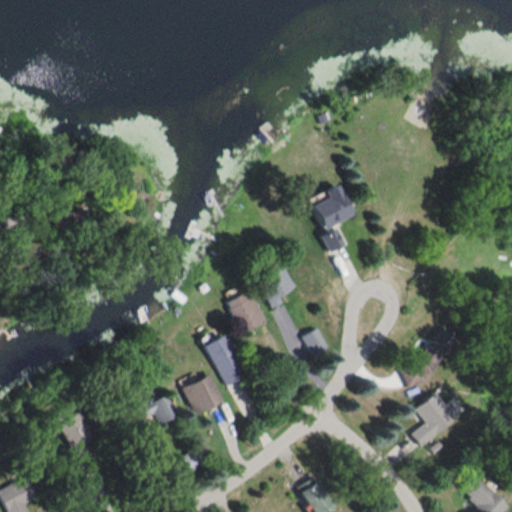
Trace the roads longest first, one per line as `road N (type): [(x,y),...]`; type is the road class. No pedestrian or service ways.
road 1 (residential): [(185,511),(300,428),(367,317)]
road 2 (residential): [(314,409),(356,441),(413,511)]
